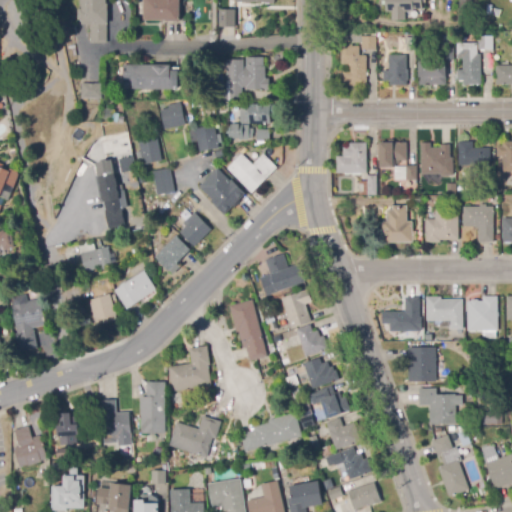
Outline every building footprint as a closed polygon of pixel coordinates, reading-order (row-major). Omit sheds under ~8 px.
[(98,44),(89,43),(90,25),(81,24),(81,20),(77,20),(77,9),(80,9),(80,0),(106,0),(106,4),(109,4),(107,44),(98,44)] [(180,0),(180,22),(142,20),(142,0),(180,0)] [(392,21),(392,13),(386,13),(386,0),(426,0),(427,3),(422,4),(422,10),(414,10),(414,12),(406,12),(406,20),(392,21)] [(472,0),(470,23),(458,21),(459,0),(472,0)] [(219,9),(236,9),(236,27),(219,28),(219,9)] [(362,51),(362,37),(376,37),(376,50),(362,51)] [(493,50),(479,50),(479,37),(493,37),(493,50)] [(406,51),(406,38),(415,38),(416,51),(406,51)] [(349,86),(349,82),(343,82),(343,71),(349,71),(349,65),(338,65),(338,44),(352,44),(352,46),(359,46),(360,56),(366,56),(367,86),(349,86)] [(481,85),(464,85),(464,81),(458,81),(458,70),(463,70),(463,59),(457,59),(457,44),(478,44),(478,55),(481,55),(481,85)] [(454,60),(443,60),(443,48),(454,48),(454,60)] [(389,86),(389,82),(383,82),(383,71),(389,71),(389,56),(407,55),(407,86),(389,86)] [(221,100),(221,96),(226,92),(225,60),(244,60),(244,67),(246,67),(246,58),(264,58),(264,67),(266,67),(266,78),(269,78),(269,90),(246,90),(246,88),(242,88),(242,100),(221,100)] [(446,86),(419,85),(419,62),(447,62),(446,86)] [(174,90),(132,89),(132,82),(122,82),(123,65),(171,66),(171,71),(175,71),(174,90)] [(511,85),(497,85),(497,66),(511,66),(511,85)] [(98,99),(81,99),(81,83),(98,83),(103,83),(103,100),(98,99)] [(123,124),(111,121),(111,119),(102,118),(103,105),(114,106),(113,113),(120,114),(119,116),(124,117),(123,124)] [(271,125),(248,125),(248,121),(240,121),(240,105),(276,105),(276,116),(271,116),(271,125)] [(164,129),(161,111),(182,107),(185,125),(164,129)] [(243,140),(227,139),(228,124),(244,125),(243,140)] [(200,151),(196,130),(214,127),(218,148),(200,151)] [(257,129),(270,128),(270,141),(257,142),(257,129)] [(130,154),(104,159),(100,141),(104,140),(104,136),(126,132),(127,136),(130,154)] [(138,165),(136,153),(141,152),(139,143),(157,140),(161,161),(138,165)] [(490,166),(459,166),(459,142),(473,142),(473,148),(490,148),(490,166)] [(511,172),(503,172),(503,157),(497,157),(497,146),(503,146),(503,142),(511,142),(511,172)] [(367,173),(337,174),(337,157),(343,157),(343,148),(349,148),(349,143),(367,143),(367,173)] [(394,168),(380,168),(380,143),(407,143),(407,161),(399,161),(399,164),(394,164),(394,168)] [(441,176),(441,174),(421,174),(420,143),(431,143),(431,148),(441,148),(441,145),(450,145),(450,158),(453,158),(453,176),(441,176)] [(252,194),(227,169),(241,154),(253,165),(264,154),(278,168),(252,194)] [(134,156),(137,168),(125,171),(121,159),(134,156)] [(99,176),(96,164),(98,163),(100,163),(100,161),(107,159),(108,161),(112,160),(126,226),(109,229),(105,210),(99,176)] [(0,212),(0,163),(3,165),(2,168),(11,172),(0,199),(0,205),(2,206),(0,212)] [(406,181),(406,166),(416,166),(417,180),(406,181)] [(226,214),(211,200),(212,199),(199,185),(217,167),(230,180),(231,179),(246,193),(226,214)] [(158,196),(153,172),(170,168),(175,193),(158,196)] [(377,195),(368,195),(368,176),(377,176),(377,195)] [(447,196),(446,184),(455,184),(455,196),(447,196)] [(380,243),(380,222),(388,222),(388,211),(393,211),(393,206),(407,206),(408,222),(413,222),(413,243),(380,243)] [(480,243),(479,227),(464,227),(464,207),(494,207),(494,243),(480,243)] [(194,246),(181,233),(197,216),(211,230),(194,246)] [(133,231),(131,220),(145,217),(147,228),(133,231)] [(511,243),(503,243),(503,218),(511,218),(511,243)] [(21,230),(14,227),(18,219),(25,222),(21,230)] [(441,244),(426,244),(426,219),(459,219),(459,241),(441,241),(441,244)] [(0,230),(3,230),(4,233),(11,231),(14,247),(3,249),(2,246),(0,246),(0,230)] [(169,272),(155,257),(177,236),(191,250),(169,272)] [(84,272),(79,253),(107,245),(112,264),(84,272)] [(266,297),(260,278),(270,275),(266,260),(284,255),(289,268),(300,265),(306,283),(279,291),(280,293),(266,297)] [(128,310),(115,291),(145,271),(157,290),(136,305),(128,310)] [(109,292),(107,285),(113,283),(115,290),(109,292)] [(292,329),(282,299),(308,289),(313,303),(306,305),(312,322),(292,329)] [(100,325),(97,326),(90,301),(99,298),(110,295),(117,320),(100,325)] [(450,330),(449,321),(427,321),(427,297),(441,297),(441,300),(463,300),(463,330),(450,330)] [(498,331),(468,331),(468,312),(468,302),(484,302),(484,297),(498,297),(498,331)] [(413,334),(406,334),(406,332),(390,332),(390,312),(405,312),(405,298),(420,298),(420,332),(413,332),(413,334)] [(18,352),(11,304),(42,299),(46,326),(33,328),(33,330),(35,330),(37,349),(18,352)] [(250,361),(247,348),(244,348),(239,332),(237,333),(230,306),(253,300),(268,357),(250,361)] [(271,331),(268,324),(267,324),(264,315),(273,312),(279,328),(271,331)] [(306,357),(297,330),(311,325),(313,333),(318,331),(320,337),(324,336),(329,349),(306,357)] [(278,354),(271,337),(273,337),(274,338),(279,336),(285,351),(278,354)] [(511,357),(501,357),(500,345),(511,345),(511,357)] [(173,392),(169,368),(192,364),(190,349),(208,346),(211,365),(208,366),(212,386),(173,392)] [(436,382),(409,382),(408,348),(436,348),(436,382)] [(313,390),(303,364),(320,358),(322,364),(328,362),(330,368),(333,367),(334,371),(336,370),(340,380),(313,390)] [(263,379),(261,373),(267,371),(269,377),(263,379)] [(289,388),(286,379),(296,375),(299,385),(289,388)] [(166,434),(141,434),(141,398),(147,398),(147,383),(166,382),(166,434)] [(328,419),(321,402),(314,405),(310,395),(332,386),(335,394),(340,392),(342,399),(346,397),(351,410),(328,419)] [(430,425),(430,405),(420,406),(420,389),(437,389),(437,395),(456,395),(456,424),(430,425)] [(294,399),(291,392),(298,390),(301,397),(294,399)] [(118,447),(118,443),(104,444),(100,402),(116,400),(117,413),(130,412),(132,446),(118,447)] [(61,447),(58,427),(62,426),(61,415),(71,413),(71,418),(77,417),(80,435),(77,435),(78,444),(61,447)] [(246,452),(241,434),(255,431),(254,428),(270,423),(269,421),(295,413),(302,437),(246,452)] [(502,425),(482,425),(482,413),(502,413),(502,425)] [(208,458),(170,449),(176,423),(200,429),(203,417),(221,421),(217,440),(213,438),(208,458)] [(305,430),(302,420),(308,417),(312,428),(305,430)] [(336,450),(327,423),(340,419),(343,427),(355,423),(362,441),(336,450)] [(20,468),(14,449),(20,447),(15,431),(29,427),(33,438),(40,436),(47,457),(40,460),(41,463),(28,467),(28,465),(20,468)] [(463,447),(458,434),(466,431),(471,444),(463,447)] [(450,498),(438,468),(444,465),(441,456),(439,457),(432,441),(448,435),(453,448),(457,447),(462,461),(459,463),(470,490),(450,498)] [(313,451),(309,442),(317,439),(320,448),(313,451)] [(323,457),(320,450),(330,446),(333,453),(323,457)] [(69,459),(61,459),(61,448),(69,448),(69,459)] [(350,480),(343,461),(331,465),(328,457),(354,448),(356,456),(361,454),(364,460),(367,459),(372,472),(350,480)] [(511,484),(496,490),(486,464),(511,454),(511,484)] [(205,476),(204,469),(211,468),(212,474),(205,476)] [(152,485),(151,472),(166,471),(167,484),(152,485)] [(67,511),(51,511),(52,487),(64,487),(64,474),(77,475),(77,476),(85,476),(85,509),(67,509),(67,511)] [(227,511),(223,511),(222,505),(212,507),(208,484),(241,479),(246,511),(227,511)] [(326,490),(323,481),(331,479),(334,487),(326,490)] [(250,511),(248,501),(264,498),(261,485),(278,481),(284,511),(250,511)] [(289,511),(288,499),(291,498),(289,487),(319,482),(323,505),(306,508),(307,511),(289,511)] [(355,511),(348,492),(374,483),(382,502),(369,507),(369,506),(355,511)] [(101,504),(97,504),(99,489),(101,489),(110,490),(111,484),(132,486),(129,511),(109,511),(109,505),(101,504)] [(331,502),(327,491),(340,487),(343,497),(331,502)] [(171,511),(170,491),(190,489),(191,504),(204,503),(204,511),(171,511)] [(134,511),(134,502),(143,501),(143,496),(152,495),(159,499),(159,511),(134,511)]
